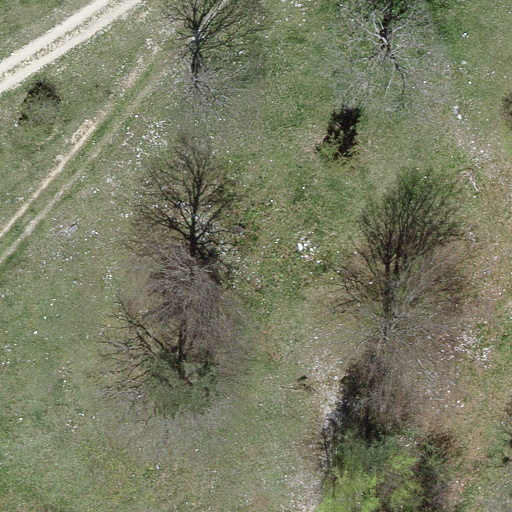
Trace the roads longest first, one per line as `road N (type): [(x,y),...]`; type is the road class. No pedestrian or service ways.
road 1 (track): [(0,254),(219,0)]
road 2 (track): [(0,75),(121,0)]
